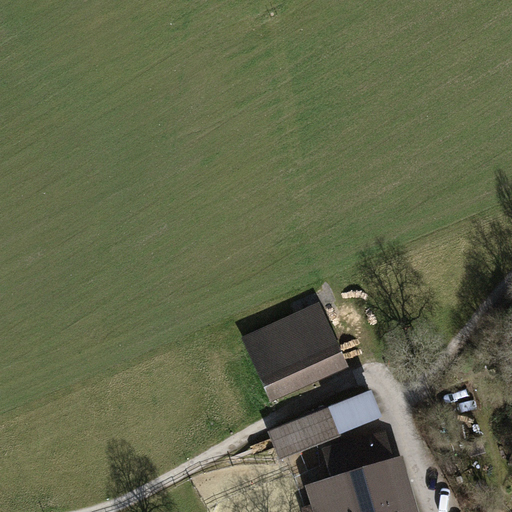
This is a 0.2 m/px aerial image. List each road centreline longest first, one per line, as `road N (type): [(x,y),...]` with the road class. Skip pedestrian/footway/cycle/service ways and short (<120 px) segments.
road 1 (track): [(357,377),(96,511)]
road 2 (track): [(397,413),(511,275)]
road 3 (unclassified): [(432,511),(389,397),(372,376),(357,377)]
